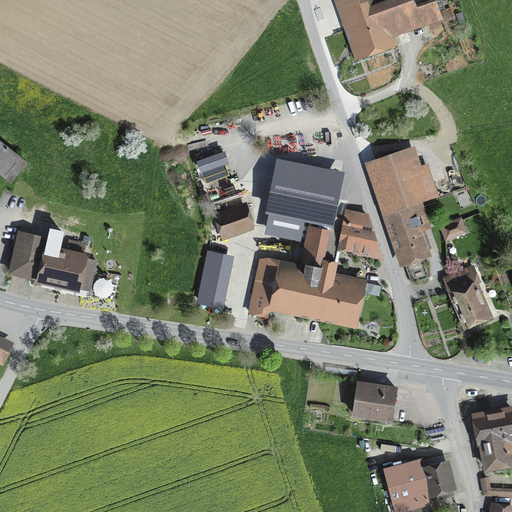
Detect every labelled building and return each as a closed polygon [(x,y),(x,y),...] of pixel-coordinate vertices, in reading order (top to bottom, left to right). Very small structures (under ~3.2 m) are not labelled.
[(392,0),(376,6),(374,0),(342,0),(361,52),(389,42),(387,37),(441,18),(442,21),(453,17),(450,8),(439,12),(434,0),(432,0),(414,7),(411,0),(392,0)] [(28,161),(0,139),(0,173),(11,182),(28,161)] [(196,158),(212,152),(209,145),(193,150),(196,158)] [(197,157),(200,170),(229,163),(227,150),(197,157)] [(391,209),(386,211),(404,263),(406,262),(413,283),(428,277),(421,257),(428,255),(419,228),(429,225),(421,199),(435,195),(425,166),(412,171),(406,151),(375,161),(391,209)] [(320,163),(321,156),(311,154),(310,162),(320,163)] [(268,300),(354,319),(361,287),(331,280),(334,263),(322,260),(341,173),(279,160),(269,210),(311,219),(299,274),(272,268),(273,262),(261,259),(260,262),(250,312),(265,315),(268,300)] [(337,211),(345,213),(348,202),(340,200),(337,211)] [(217,216),(224,235),(252,225),(245,206),(217,216)] [(345,212),(338,245),(380,254),(368,217),(345,212)] [(440,228),(444,238),(463,231),(459,221),(440,228)] [(40,279),(89,290),(96,260),(84,258),(85,253),(83,253),(84,249),(77,248),(78,242),(70,240),(69,246),(59,243),(58,245),(49,243),(50,240),(19,233),(10,272),(34,277),(33,283),(39,284),(40,279)] [(232,256),(209,252),(199,301),(222,306),(232,256)] [(467,324),(487,315),(475,287),(478,286),(476,283),(479,282),(473,268),(448,279),(467,324)] [(362,282),(361,287),(365,287),(364,291),(379,294),(381,286),(362,282)] [(0,363),(3,365),(14,342),(0,334),(0,363)] [(358,382),(354,414),(391,420),(396,388),(358,382)] [(486,468),(511,463),(511,409),(511,410),(509,407),(497,409),(497,412),(476,416),(486,468)] [(439,490),(441,497),(453,494),(446,464),(426,469),(423,458),(383,468),(394,511),(399,511),(406,510),(407,511),(428,511),(425,497),(433,495),(432,491),(439,490)] [(488,477),(480,479),(484,495),(511,497),(511,488),(491,487),(488,477)] [(442,505),(443,511),(458,511),(455,501),(442,505)]
